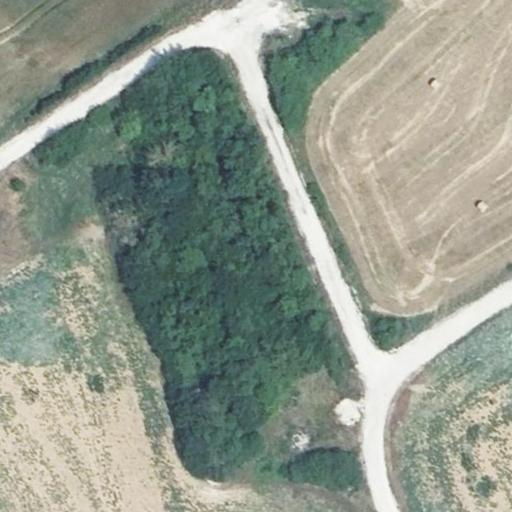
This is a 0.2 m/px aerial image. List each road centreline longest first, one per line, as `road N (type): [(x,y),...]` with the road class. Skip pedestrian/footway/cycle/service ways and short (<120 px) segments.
road 1 (track): [(265,0),(217,31),(391,396)]
road 2 (track): [(511,305),(408,368),(371,428),(379,511)]
road 3 (track): [(217,31),(0,168)]
